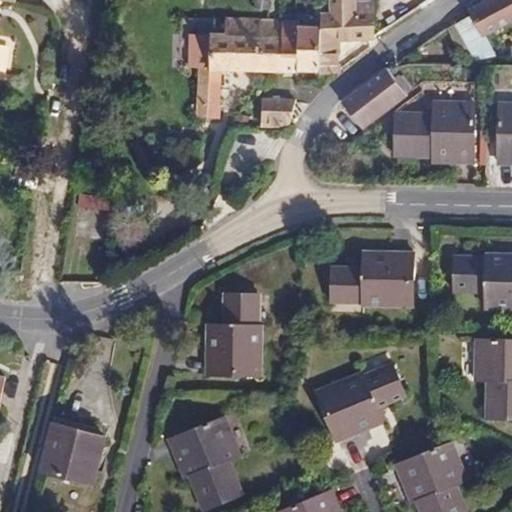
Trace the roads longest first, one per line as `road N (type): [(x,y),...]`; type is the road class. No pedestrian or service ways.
road 1 (residential): [(460,0),(321,111),(250,232)]
road 2 (tertiary): [(511,207),(306,211),(250,232)]
road 3 (residential): [(123,511),(184,265)]
road 4 (tertiary): [(184,265),(62,323),(0,319)]
